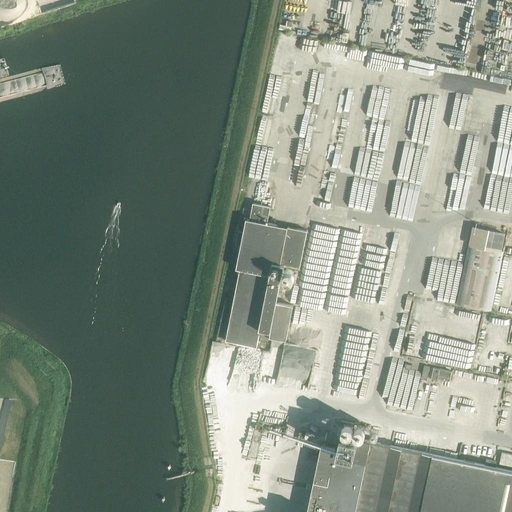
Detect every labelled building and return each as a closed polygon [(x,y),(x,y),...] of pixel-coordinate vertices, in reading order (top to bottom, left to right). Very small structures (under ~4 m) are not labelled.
[(253,202),(250,219),(268,222),(271,206),(253,202)] [(268,222),(250,219),(246,218),(244,230),(239,230),(236,244),(241,245),(236,268),(240,268),(226,340),(257,347),(258,339),(268,341),(269,337),(275,301),(277,302),(284,264),(300,267),(307,230),(268,222)] [(293,305),(277,302),(275,301),(269,337),(286,340),(293,305)] [(446,367),(445,370),(434,367),(431,379),(437,380),(437,378),(449,381),(452,371),(450,371),(451,367),(446,367)] [(420,511),(432,454),(433,453),(352,436),(337,433),(334,448),(321,445),(307,511),(420,511)] [(511,511),(511,470),(432,454),(420,511),(511,511)]
